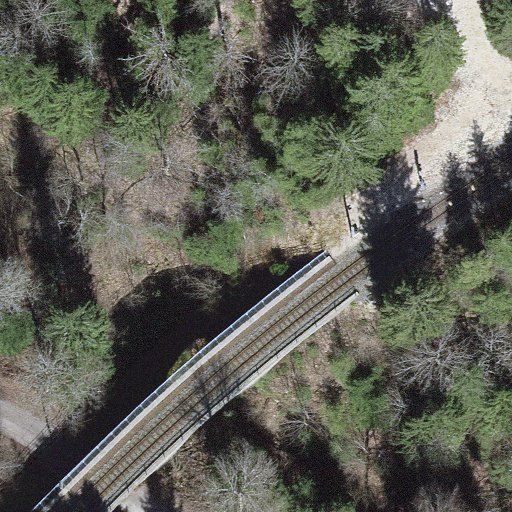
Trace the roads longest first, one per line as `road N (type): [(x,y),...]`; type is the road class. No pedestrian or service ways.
road 1 (unclassified): [(0,415),(144,511)]
road 2 (track): [(460,0),(502,121)]
